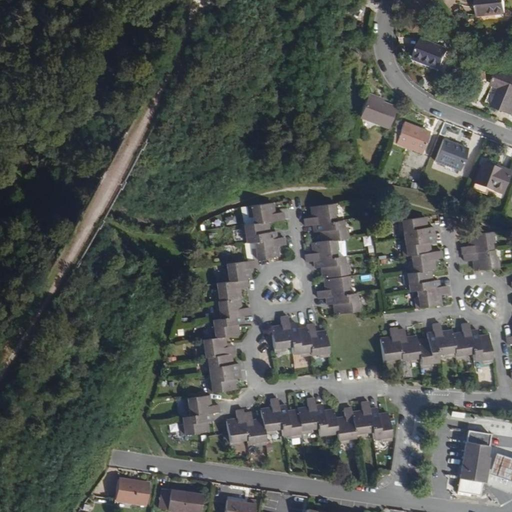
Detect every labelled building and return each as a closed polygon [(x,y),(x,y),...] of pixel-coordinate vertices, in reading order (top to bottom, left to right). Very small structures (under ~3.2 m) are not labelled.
[(506,14),(504,0),(476,0),(478,16),(506,14)] [(439,71),(447,50),(421,40),(414,57),(430,64),(429,67),(439,71)] [(511,112),(511,75),(496,70),(490,86),(498,88),(492,106),(511,112)] [(492,106),(498,88),(490,86),(484,104),(492,106)] [(389,128),(397,108),(377,100),(368,97),(361,117),(389,128)] [(421,151),(429,132),(404,123),(400,131),(395,129),(391,139),(421,151)] [(459,171),(468,149),(445,140),(436,162),(446,166),(459,171)] [(500,192),(508,171),(500,168),(501,166),(498,165),(497,168),(481,162),(473,182),(487,187),(500,192)] [(459,171),(446,166),(445,169),(458,175),(459,171)] [(382,170),(380,176),(387,179),(389,172),(382,170)] [(487,187),(473,182),(472,187),(485,192),(487,187)] [(215,289),(217,310),(219,309),(220,316),(213,317),(214,325),(211,325),(212,335),(201,336),(202,346),(204,346),(206,364),(208,364),(209,378),(209,387),(233,385),(232,375),(239,375),(238,361),(231,361),(230,350),(234,350),(233,343),(225,344),(224,334),(236,332),(236,322),(240,322),(240,314),(247,314),(247,307),(238,307),(237,297),(239,297),(238,287),(245,286),(245,279),(250,278),(248,267),(258,267),(257,260),(280,257),(279,248),(287,247),(287,240),(279,240),(278,233),(270,234),(269,223),(286,222),(285,215),(276,215),(275,205),(244,209),(245,226),(243,226),(244,237),(247,237),(247,244),(256,243),(256,250),(255,250),(255,260),(228,263),(228,270),(226,270),(227,280),(217,281),(218,289),(215,289)] [(339,215),(338,206),(315,208),(316,217),(308,218),(309,227),(316,226),(338,224),(337,217),(339,215)] [(435,240),(434,232),(434,224),(426,225),(425,215),(402,218),(403,228),(407,227),(409,242),(406,243),(406,253),(415,252),(415,260),(413,260),(414,270),(407,271),(408,281),(411,280),(411,287),(420,286),(420,292),(417,292),(418,304),(440,303),(439,290),(447,289),(446,284),(440,284),(439,277),(432,278),(431,269),(435,268),(434,258),(441,257),(441,249),(430,250),(429,240),(435,240)] [(350,240),(349,229),(346,230),(346,223),(338,224),(316,226),(317,233),(324,232),(325,242),(339,241),(350,240)] [(492,242),(491,232),(468,235),(469,245),(460,246),(460,252),(464,252),(464,259),(473,258),(474,269),(497,266),(496,255),(492,256),(491,248),(490,248),(489,242),(492,242)] [(340,252),(339,241),(325,242),(314,243),(315,255),(308,255),(309,262),(339,259),(338,253),(340,252)] [(347,266),(346,258),(316,261),(317,269),(325,269),(325,278),(350,275),(349,266),(347,266)] [(351,290),(350,279),(326,281),(327,292),(319,293),(319,299),(327,298),(349,296),(348,290),(351,290)] [(360,312),(360,303),(357,303),(356,295),(349,296),(327,298),(327,307),(334,306),(335,315),(360,312)] [(296,324),(288,325),(287,319),(280,319),(281,327),(271,328),(273,352),(284,351),(284,348),(290,347),(291,355),(291,356),(299,355),(300,358),(309,357),(309,358),(316,358),(316,359),(326,358),(324,334),(314,335),(313,326),(306,327),(306,330),(297,331),(296,324)] [(429,336),(419,338),(418,335),(407,336),(406,327),(399,328),(398,325),(391,326),(392,334),(382,335),(385,359),(395,358),(395,356),(402,355),(403,358),(410,357),(410,359),(421,358),(422,364),(432,362),(432,360),(438,359),(438,353),(445,352),(445,355),(456,353),(457,356),(466,355),(466,352),(473,352),(474,359),(480,359),(480,361),(491,360),(488,335),(477,336),(476,327),(470,328),(469,321),(462,322),(463,330),(454,332),(453,328),(441,329),(440,322),(434,322),(434,330),(428,330),(429,336)] [(217,407),(216,399),(208,399),(207,390),(184,392),(184,401),(182,401),(182,410),(181,410),(181,418),(179,418),(180,428),(204,426),(203,415),(209,415),(209,408),(217,407)] [(286,403),(280,403),(279,397),(272,397),(273,407),(262,408),(263,418),(252,419),(251,411),(244,411),(244,407),(237,408),(238,416),(228,417),(231,441),(241,440),(240,437),(247,436),(247,440),(254,439),(254,442),(266,441),(265,430),(276,429),(275,427),(282,426),(283,433),(289,433),(290,435),(300,434),(300,430),(311,429),(311,427),(318,426),(318,433),(329,432),(329,435),(337,434),(338,442),(348,441),(347,438),(355,438),(354,435),(364,434),(364,432),(373,431),(374,438),(380,437),(380,440),(390,439),(387,415),(376,416),(376,409),(369,410),(368,401),(361,402),(362,411),(352,412),(351,407),(344,408),(345,416),(335,418),(334,409),(327,409),(326,403),(315,404),(314,397),(307,397),(308,406),(297,407),(297,408),(287,409),(286,403)] [(482,481),(489,432),(467,429),(460,478),(482,481)] [(511,482),(511,458),(502,455),(493,452),(486,473),(495,477),(511,482)] [(147,497),(151,478),(120,472),(116,491),(147,497)] [(482,482),(458,478),(457,485),(456,492),(480,495),(481,489),(482,482)] [(198,510),(202,490),(162,482),(159,503),(198,510)] [(247,511),(251,498),(243,496),(242,500),(222,497),(219,511),(247,511)]
